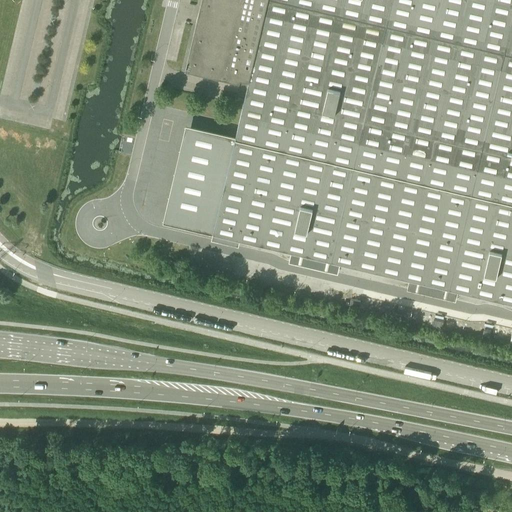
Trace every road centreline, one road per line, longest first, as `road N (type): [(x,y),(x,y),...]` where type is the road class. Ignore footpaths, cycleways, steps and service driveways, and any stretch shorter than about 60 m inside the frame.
road 1 (primary): [(511,429),(242,377),(0,345)]
road 2 (primary): [(0,384),(230,401),(511,452)]
road 3 (tertiary): [(511,382),(69,278)]
road 4 (track): [(333,434),(0,424)]
road 5 (unclassified): [(511,478),(333,434)]
